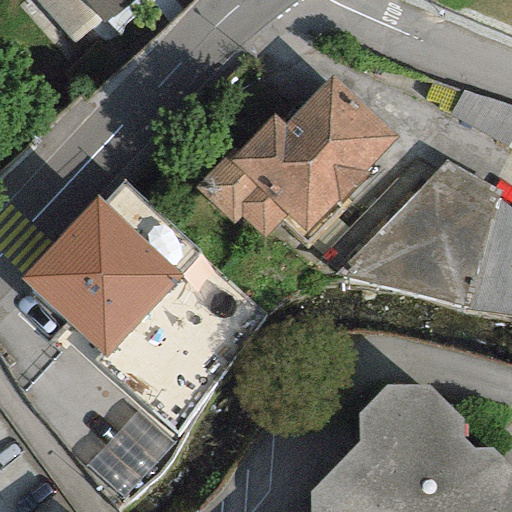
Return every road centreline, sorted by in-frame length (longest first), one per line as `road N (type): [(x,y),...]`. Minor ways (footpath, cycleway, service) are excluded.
road 1 (tertiary): [(0,262),(254,0)]
road 2 (residential): [(335,0),(511,74)]
